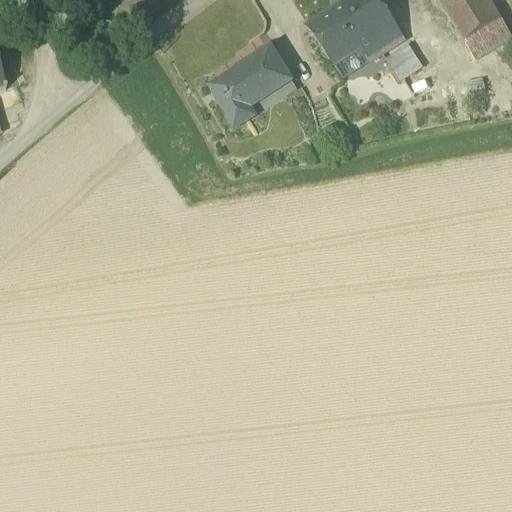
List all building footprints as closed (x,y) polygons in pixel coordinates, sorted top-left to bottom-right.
[(351,0),(307,28),(335,71),(362,53),(370,65),(403,44),(377,5),(374,0),(351,0)] [(486,0),(436,0),(464,45),(501,24),(486,0)] [(511,41),(501,24),(464,45),(475,63),(511,41)] [(384,62),(399,83),(419,70),(404,48),(384,62)] [(207,92),(234,134),(251,123),(243,111),(289,81),(270,52),(229,79),(232,83),(222,90),(219,85),(207,92)] [(343,82),(370,65),(362,53),(335,71),(343,82)] [(232,83),(229,79),(219,85),(222,90),(232,83)] [(482,80),(464,85),(467,97),(485,92),(482,80)]
